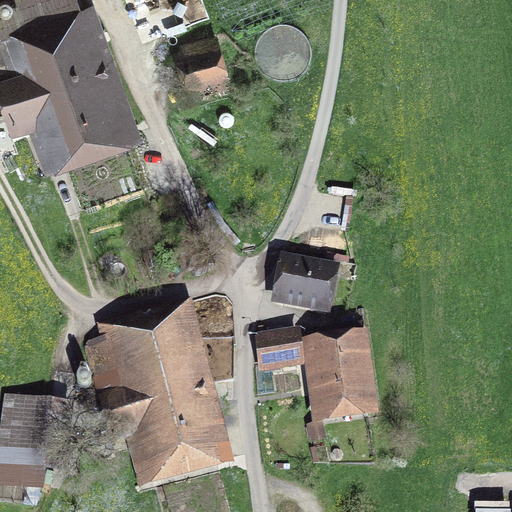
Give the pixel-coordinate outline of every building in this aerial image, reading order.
[(29,0),(34,11),(9,21),(32,85),(0,95),(0,101),(12,134),(45,122),(56,153),(121,130),(83,24),(97,19),(90,0),(29,0)] [(176,0),(182,24),(206,19),(201,0),(176,0)] [(181,61),(194,104),(233,92),(223,83),(208,37),(185,45),(190,58),(181,61)] [(333,311),(339,277),(288,267),(281,301),(333,311)] [(215,455),(181,321),(116,337),(130,395),(99,403),(109,440),(140,432),(151,472),(215,455)] [(296,339),(260,343),(263,368),(298,363),(296,339)] [(321,416),(366,410),(359,350),(364,350),(363,342),(313,349),(321,416)] [(216,372),(233,372),(233,350),(217,349),(216,372)] [(7,401),(0,455),(0,460),(39,466),(47,406),(7,401)] [(312,440),(322,437),(320,425),(309,428),(312,440)]
